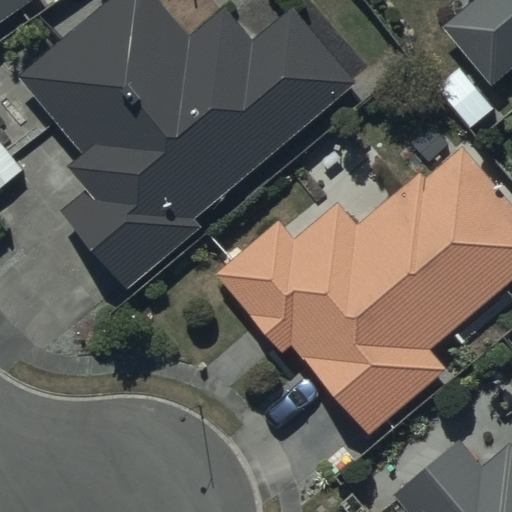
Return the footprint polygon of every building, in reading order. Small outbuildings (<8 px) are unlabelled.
[(0,0),(0,23),(32,0),(0,0)] [(191,36),(160,0),(106,0),(18,74),(82,152),(67,164),(87,188),(60,209),(125,287),(200,224),(194,216),(355,82),(293,8),(254,41),(226,7),(191,36)] [(511,0),(466,0),(441,21),(490,81),(511,63),(511,0)] [(279,220),(217,270),(282,350),(295,340),(369,431),(446,368),(428,345),(511,277),(511,205),(460,141),(452,147),(436,127),(409,149),(424,168),(356,224),(338,202),(293,238),(279,220)] [(0,185),(20,170),(0,142),(0,185)] [(511,511),(511,446),(510,444),(484,466),(459,437),(395,491),(413,511),(511,511)]
